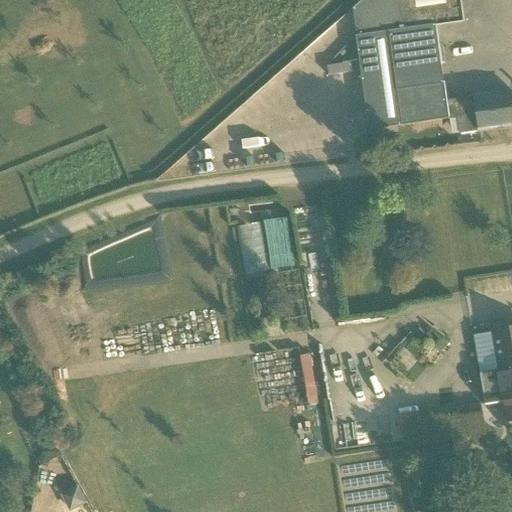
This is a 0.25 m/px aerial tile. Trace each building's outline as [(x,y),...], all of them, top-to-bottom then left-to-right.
[(434,25),(463,22),(460,0),(363,0),(356,7),(369,131),(448,120),(445,99),(434,25)] [(93,21),(93,33),(117,33),(117,21),(93,21)] [(327,65),(327,74),(351,73),(350,64),(327,65)] [(16,88),(16,100),(40,100),(40,88),(16,88)] [(511,127),(511,92),(445,99),(448,120),(459,118),(473,116),(476,132),(511,127)] [(271,269),(294,266),(288,219),(264,221),(271,269)] [(243,275),(268,271),(261,223),(236,228),(243,275)] [(511,422),(511,329),(473,336),(485,407),(503,404),(506,423),(511,422)] [(469,446),(468,439),(485,437),(480,404),(401,415),(405,447),(451,441),(452,448),(469,446)] [(60,495),(69,511),(70,511),(87,503),(78,486),(60,495)]
